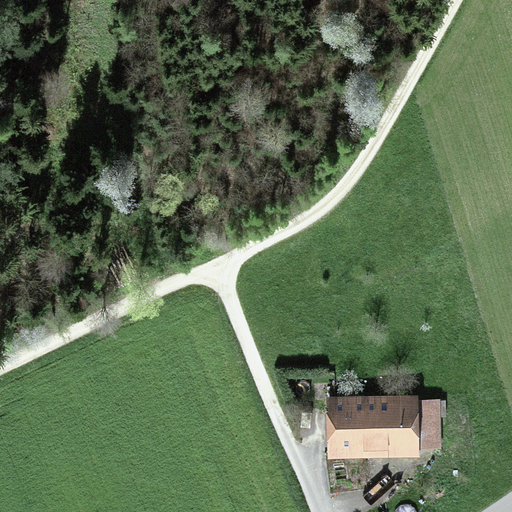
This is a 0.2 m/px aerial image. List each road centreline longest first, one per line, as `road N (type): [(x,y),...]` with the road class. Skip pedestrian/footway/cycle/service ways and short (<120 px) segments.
road 1 (track): [(455,0),(340,189),(301,223),(218,268)]
road 2 (track): [(317,511),(218,268)]
road 3 (track): [(218,268),(0,365)]
